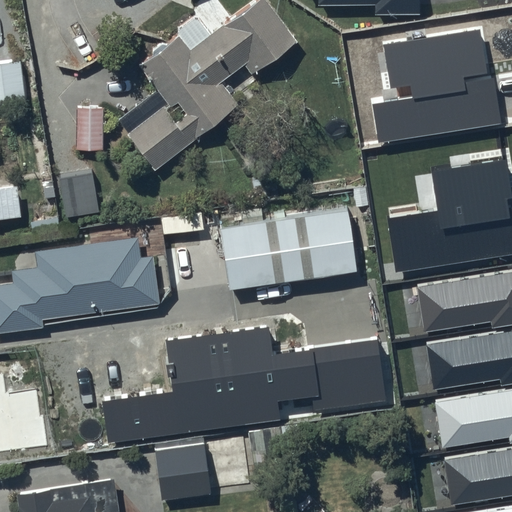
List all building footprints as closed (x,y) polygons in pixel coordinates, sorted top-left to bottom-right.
[(139,64),(155,87),(118,118),(155,169),(242,105),(223,80),(243,65),(251,75),(298,40),(268,0),(252,0),(235,13),(225,0),(209,0),(196,10),(198,13),(176,30),(179,34),(168,41),(165,38),(149,49),(152,54),(139,64)] [(318,0),(318,6),(375,5),(375,15),(421,15),(420,0),(318,0)] [(394,101),(372,104),(379,144),(499,124),(482,29),(383,45),(394,101)] [(21,59),(0,60),(0,103),(25,102),(21,59)] [(103,106),(74,106),(75,148),(103,148),(103,106)] [(437,208),(387,217),(396,272),(511,253),(511,185),(508,157),(431,169),(437,208)] [(92,169),(60,175),(67,218),(100,213),(92,169)] [(0,217),(21,215),(17,183),(0,185),(0,217)] [(346,207),(219,226),(229,287),(356,268),(346,207)] [(59,216),(31,216),(31,234),(59,233),(59,216)] [(14,282),(0,283),(0,331),(43,325),(42,318),(158,302),(151,254),(141,255),(138,235),(35,249),(37,266),(12,269),(14,282)] [(511,270),(417,285),(424,333),(492,323),(492,328),(511,325),(511,270)] [(165,340),(171,392),(104,402),(109,443),(280,420),(277,401),(312,396),(315,411),(387,401),(378,339),(272,354),(267,325),(165,340)] [(511,328),(425,342),(432,391),(500,381),(501,385),(511,383),(511,328)] [(0,450),(47,444),(39,388),(6,393),(2,372),(0,372),(0,450)] [(511,389),(435,401),(442,449),(510,439),(511,444),(511,443),(511,389)] [(203,441),(155,447),(161,498),(210,492),(203,441)] [(511,448),(445,459),(452,507),(511,497),(511,448)] [(91,511),(90,494),(51,499),(49,486),(17,490),(19,511),(119,511),(120,510),(108,511),(107,511),(91,511)]
